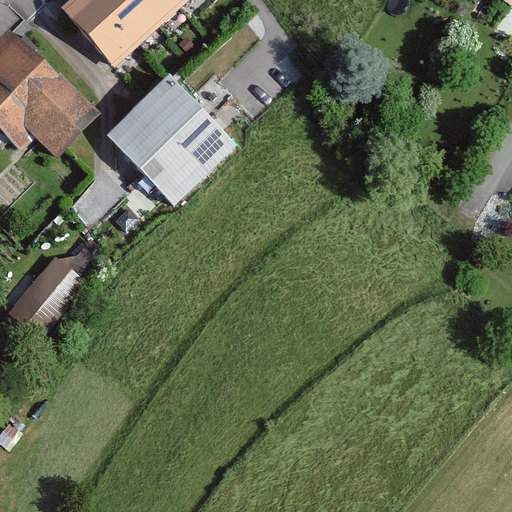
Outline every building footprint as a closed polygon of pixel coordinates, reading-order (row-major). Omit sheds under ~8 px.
[(216,0),(59,0),(50,9),(116,79),(169,29),(180,40),(219,3),(216,0)] [(14,36),(0,49),(0,132),(20,152),(33,139),(53,159),(95,117),(14,36)] [(162,75),(103,133),(174,206),(234,148),(162,75)] [(85,276),(99,260),(82,244),(68,260),(85,276)] [(34,339),(87,280),(59,255),(6,314),(34,339)]
